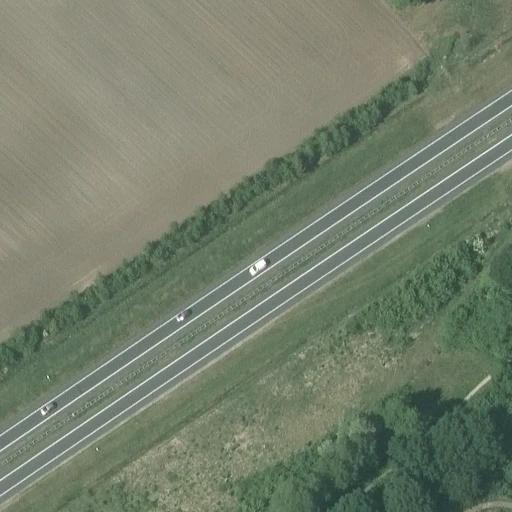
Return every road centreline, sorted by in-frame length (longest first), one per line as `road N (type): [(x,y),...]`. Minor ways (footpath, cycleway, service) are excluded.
road 1 (trunk): [(0,488),(511,140)]
road 2 (trunk): [(511,101),(0,447)]
